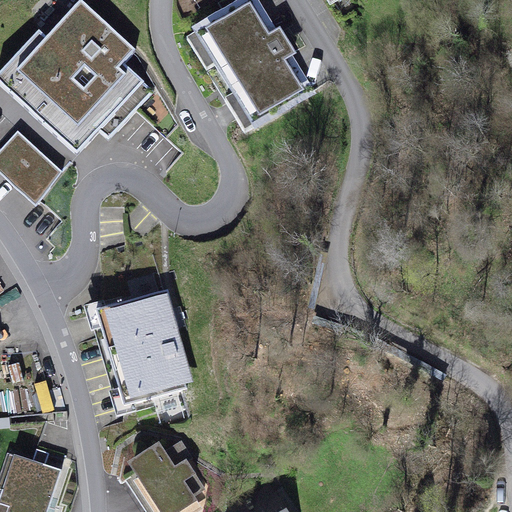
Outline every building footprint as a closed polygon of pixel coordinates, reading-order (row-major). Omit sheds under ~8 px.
[(249,0),(244,0),(190,32),(251,134),(309,99),(249,0)] [(132,48),(84,6),(54,39),(43,29),(0,73),(0,175),(37,208),(59,177),(77,160),(99,136),(110,145),(154,87),(122,61),(132,48)] [(165,298),(88,317),(113,414),(190,395),(165,298)] [(164,440),(111,467),(133,511),(185,511),(198,506),(164,440)] [(57,511),(68,483),(2,459),(0,463),(0,511),(57,511)]
